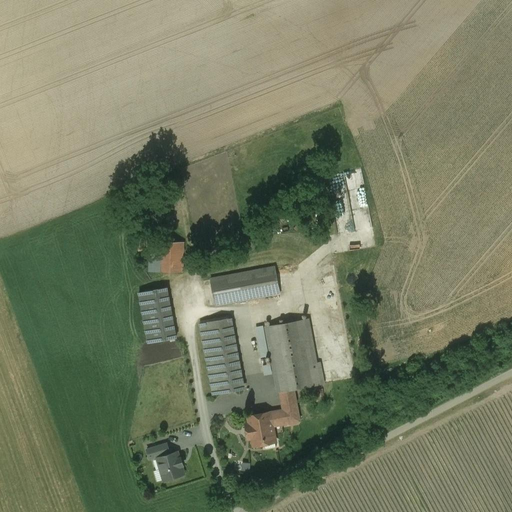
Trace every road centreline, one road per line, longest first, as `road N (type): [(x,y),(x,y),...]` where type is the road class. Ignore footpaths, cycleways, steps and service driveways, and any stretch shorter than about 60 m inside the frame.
road 1 (unknown): [(511,291),(415,335),(304,445),(230,501)]
road 2 (unclassified): [(511,372),(251,511)]
